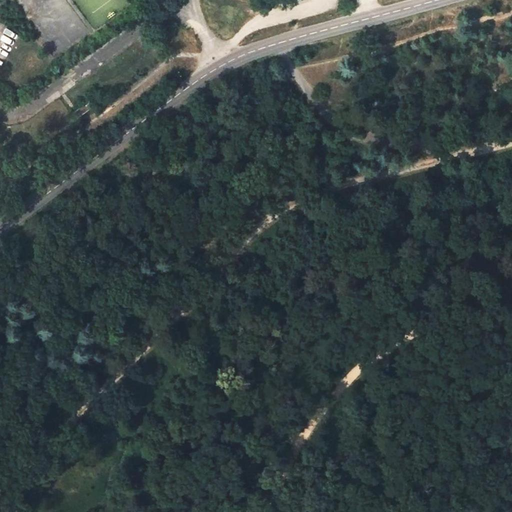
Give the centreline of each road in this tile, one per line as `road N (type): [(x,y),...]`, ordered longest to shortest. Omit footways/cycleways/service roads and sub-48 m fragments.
road 1 (track): [(0,483),(281,206),(511,140)]
road 2 (primary): [(0,227),(222,66),(275,43),(432,0)]
road 3 (track): [(265,511),(267,492),(339,388),(419,331),(511,308)]
road 4 (unknown): [(382,357),(389,323),(431,277),(511,217)]
